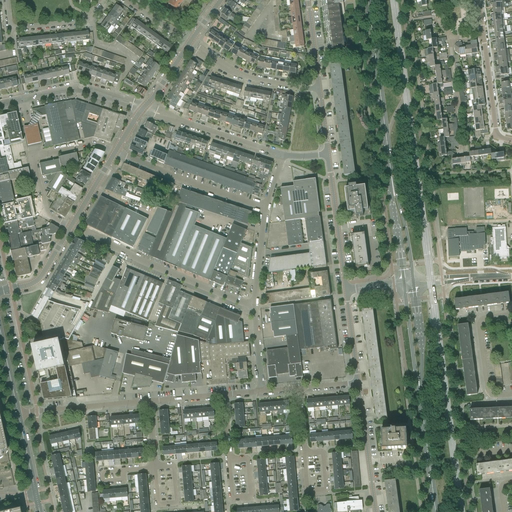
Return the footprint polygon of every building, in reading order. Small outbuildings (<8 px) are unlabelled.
[(168,0),(166,3),(176,10),(183,0),(169,0),(170,1),(168,0)] [(328,48),(328,50),(328,51),(330,52),(334,52),(333,49),(343,48),(339,16),(344,15),(345,14),(342,0),(327,0),(328,4),(324,5),(324,6),(324,8),(325,9),(326,9),(328,25),(327,25),(326,26),(327,30),(328,31),(329,30),(331,46),(329,47),(328,48)] [(230,1),(227,6),(226,8),(225,8),(232,13),(236,8),(239,10),(241,7),(230,1)] [(116,5),(112,10),(120,17),(122,14),(122,12),(121,12),(123,10),(121,9),(123,6),(118,3),(116,5)] [(221,17),(226,21),(229,16),(230,16),(232,17),(234,19),(236,17),(235,16),(232,14),(229,11),(225,9),(221,13),(223,14),(221,16),(221,17)] [(112,10),(108,16),(118,23),(122,18),(120,17),(112,10)] [(456,18),(456,26),(463,25),(462,21),(466,21),(465,11),(460,12),(461,18),(456,18)] [(504,14),(491,16),(491,18),(492,18),(493,22),(504,20),(508,20),(507,14),(505,14),(504,14)] [(108,16),(104,21),(114,28),(118,23),(108,16)] [(131,27),(136,31),(141,24),(136,20),(135,21),(132,19),(127,26),(130,28),(131,27)] [(489,29),(492,28),(506,26),(505,26),(504,20),(493,22),(490,22),(491,26),(489,27),(489,29)] [(104,21),(100,26),(107,31),(107,32),(109,34),(114,28),(104,21)] [(136,31),(141,35),(146,28),(141,24),(136,31)] [(141,35),(146,38),(151,31),(146,28),(141,35)] [(146,38),(151,42),(156,35),(151,31),(146,38)] [(207,38),(213,41),(217,34),(212,31),(209,35),(207,38)] [(423,41),(431,40),(436,39),(436,36),(432,36),(431,35),(431,34),(430,31),(423,32),(423,36),(422,36),(423,41)] [(88,32),(81,32),(82,41),(93,40),(92,33),(88,33),(88,32)] [(213,41),(218,45),(222,38),(217,34),(213,41)] [(151,42),(156,46),(161,39),(156,35),(151,42)] [(26,47),(25,38),(18,39),(19,40),(16,40),(17,50),(23,49),(24,53),(26,53),(26,47)] [(218,45),(223,48),(228,41),(222,38),(218,45)] [(429,44),(430,49),(437,48),(437,45),(437,43),(438,43),(441,42),(441,38),(436,39),(431,40),(432,44),(429,44)] [(495,43),(492,43),(492,46),(505,45),(504,38),(495,39),(495,40),(495,43)] [(156,46),(161,50),(166,43),(161,39),(156,46)] [(228,41),(223,48),(229,52),(233,45),(228,41)] [(303,41),(295,42),(290,42),(290,45),(295,45),(296,48),(295,52),(301,53),(302,47),(304,47),(304,43),(303,43),(303,41)] [(166,43),(161,50),(167,53),(172,46),(166,43)] [(457,43),(454,47),(455,52),(458,55),(459,54),(460,56),(461,56),(465,56),(465,55),(466,55),(465,44),(462,44),(462,43),(457,43)] [(231,53),(237,56),(241,49),(235,46),(231,53)] [(426,56),(426,59),(434,58),(433,54),(433,53),(434,52),(438,52),(437,48),(430,49),(424,50),(425,56),(426,56)] [(237,56),(242,59),(246,52),(241,49),(237,56)] [(242,59),(248,62),(252,54),(246,52),(242,59)] [(252,54),(248,62),(254,65),(258,57),(252,54)] [(159,67),(154,63),(155,62),(149,58),(145,65),(148,67),(155,72),(159,67)] [(199,70),(200,67),(202,63),(196,58),(193,63),(191,61),(187,67),(194,71),(196,68),(199,70)] [(434,58),(426,59),(427,63),(429,63),(430,67),(432,67),(440,66),(444,65),(444,63),(443,62),(439,62),(436,63),(435,62),(434,61),(434,58)] [(261,67),(264,68),(265,60),(259,59),(257,68),(261,69),(261,67)] [(76,70),(82,73),(85,64),(79,62),(76,70)] [(66,64),(60,65),(60,68),(62,76),(69,75),(68,70),(67,67),(67,66),(66,64)] [(82,73),(88,75),(91,67),(85,64),(82,73)] [(336,109),(338,126),(339,132),(340,132),(340,135),(339,135),(340,143),(341,143),(341,145),(341,146),(344,169),(345,168),(345,171),(344,171),(345,176),(354,174),(340,64),(330,66),(330,70),(331,70),(332,73),(331,73),(334,96),(335,95),(335,98),(334,98),(335,106),(336,106),(337,109),(336,109)] [(435,71),(436,76),(446,74),(445,71),(442,71),(441,70),(440,69),(440,66),(432,67),(433,71),(435,71)] [(88,75),(94,77),(97,69),(91,67),(88,75)] [(143,69),(142,71),(144,72),(151,77),(155,72),(148,67),(146,70),(143,69)] [(187,67),(184,72),(193,78),(195,76),(197,73),(194,71),(187,67)] [(94,77),(100,79),(103,71),(97,69),(94,77)] [(100,79),(106,81),(109,73),(103,71),(100,79)] [(109,73),(106,81),(112,83),(113,82),(117,84),(121,74),(116,72),(115,75),(109,73)] [(144,72),(141,78),(148,83),(151,77),(144,72)] [(184,72),(180,77),(187,82),(190,83),(193,78),(184,72)] [(32,83),(30,74),(23,76),(24,78),(20,79),(22,85),(25,84),(32,83)] [(434,80),(435,85),(442,84),(442,80),(442,79),(442,78),(446,78),(446,74),(436,76),(437,80),(434,80)] [(180,77),(177,83),(187,89),(188,87),(185,85),(187,82),(180,77)] [(205,81),(202,86),(210,89),(214,90),(214,89),(215,87),(218,79),(217,79),(211,77),(211,78),(208,77),(205,81)] [(15,78),(9,79),(11,87),(17,86),(15,78)] [(137,79),(135,82),(137,83),(144,88),(148,83),(141,78),(140,79),(139,81),(137,79)] [(215,87),(214,89),(220,91),(221,89),(224,81),(222,81),(222,79),(218,78),(217,79),(218,79),(215,87)] [(500,87),(500,89),(510,88),(509,82),(511,82),(510,79),(501,81),(501,83),(501,87),(500,87)] [(221,89),(227,91),(230,83),(224,81),(221,89)] [(177,83),(174,88),(181,92),(183,94),(187,89),(177,83)] [(227,91),(233,93),(236,85),(230,83),(227,91)] [(435,85),(428,85),(430,94),(431,94),(438,93),(438,90),(440,90),(440,88),(443,87),(442,84),(435,85)] [(236,85),(233,93),(239,95),(242,87),(236,85)] [(137,90),(136,93),(143,97),(146,92),(139,88),(138,87),(136,89),(137,90)] [(174,88),(170,93),(180,100),(181,97),(179,95),(181,92),(174,88)] [(250,98),(250,101),(256,102),(257,99),(258,91),(252,89),(250,98)] [(170,93),(167,99),(170,101),(169,103),(169,105),(170,105),(174,108),(175,108),(177,105),(179,101),(180,100),(170,93)] [(434,98),(435,103),(444,102),(444,98),(440,99),(439,98),(439,97),(438,93),(431,94),(432,99),(434,98)] [(282,95),(281,98),(280,101),(292,103),(293,97),(289,96),(288,95),(286,95),(285,96),(282,95)] [(511,99),(511,100),(499,101),(500,105),(503,104),(503,105),(504,107),(511,105),(511,99)] [(80,123),(83,114),(84,115),(87,104),(75,100),(71,101),(76,124),(80,123)] [(56,104),(65,143),(79,140),(78,135),(76,124),(71,101),(56,104)] [(280,101),(279,108),(290,110),(292,103),(280,101)] [(433,108),(433,112),(441,111),(440,108),(441,108),(440,107),(441,106),(445,105),(444,102),(435,103),(435,107),(433,108)] [(189,110),(195,113),(198,105),(192,103),(189,110)] [(46,115),(51,142),(52,146),(65,143),(56,104),(44,107),(46,115)] [(83,114),(80,123),(81,123),(96,128),(97,124),(86,120),(89,113),(99,117),(102,109),(87,104),(84,115),(83,114)] [(195,113),(202,114),(204,107),(198,105),(195,113)] [(504,110),(500,110),(501,113),(511,111),(511,105),(504,107),(504,110)] [(33,118),(46,115),(44,107),(31,110),(33,118)] [(202,114),(208,116),(210,109),(204,107),(202,114)] [(282,111),(281,114),(289,116),(290,110),(279,108),(279,110),(282,111)] [(97,124),(96,128),(93,137),(110,143),(115,127),(118,128),(119,128),(126,117),(125,117),(123,117),(123,116),(122,116),(119,115),(102,109),(99,117),(97,124)] [(208,116),(214,118),(216,111),(210,109),(208,116)] [(214,118),(220,120),(222,113),(216,111),(214,118)] [(437,121),(439,121),(447,120),(446,116),(443,116),(442,116),(441,114),(441,111),(433,112),(434,116),(436,116),(437,121)] [(0,147),(10,145),(22,143),(22,142),(15,113),(0,116),(0,147)] [(220,120),(226,122),(228,115),(222,113),(220,120)] [(277,117),(277,120),(288,122),(289,116),(281,114),(278,114),(277,117)] [(226,122),(232,124),(234,117),(228,115),(226,122)] [(232,124),(238,126),(240,119),(234,117),(232,124)] [(238,126),(244,128),(246,121),(240,119),(238,126)] [(280,123),(279,127),(287,128),(288,122),(277,120),(276,123),(280,123)] [(442,125),(443,129),(453,128),(452,124),(449,125),(447,124),(447,123),(447,120),(439,121),(440,125),(442,125)] [(244,128),(250,130),(252,123),(246,121),(244,128)] [(146,131),(154,134),(156,131),(152,129),(154,125),(147,122),(144,128),(147,129),(146,131)] [(36,123),(23,127),(27,146),(41,143),(36,123)] [(96,128),(81,123),(84,139),(93,137),(96,128)] [(250,130),(256,132),(258,125),(252,123),(250,130)] [(484,124),(475,125),(475,131),(480,130),(480,135),(488,134),(487,126),(484,126),(484,124)] [(258,125),(256,132),(262,134),(264,127),(258,125)] [(167,132),(164,140),(170,142),(173,133),(174,128),(170,126),(168,132),(167,132)] [(443,134),(441,134),(441,138),(442,138),(449,138),(449,134),(449,133),(450,132),(453,131),(453,128),(443,129),(443,134)] [(140,129),(137,135),(144,139),(145,137),(150,139),(151,139),(153,135),(140,129)] [(265,130),(263,135),(267,136),(268,134),(275,135),(274,143),(279,144),(279,140),(280,140),(285,141),(286,135),(275,132),(268,131),(267,131),(265,130)] [(173,137),(172,139),(178,141),(176,146),(175,147),(174,151),(177,152),(183,134),(178,132),(177,133),(174,132),(173,137)] [(183,134),(177,152),(182,154),(182,152),(183,150),(180,149),(182,142),(185,143),(188,135),(183,134)] [(193,137),(189,148),(192,149),(192,147),(192,146),(195,147),(198,139),(193,137)] [(136,147),(132,145),(129,150),(143,156),(145,150),(144,150),(145,148),(148,143),(135,138),(133,143),(137,145),(136,147)] [(437,143),(438,148),(446,147),(445,144),(445,142),(446,142),(449,141),(449,138),(442,138),(439,139),(440,143),(437,143)] [(203,140),(199,152),(202,152),(202,150),(202,149),(203,149),(205,150),(206,147),(209,142),(203,140)] [(209,151),(208,153),(215,155),(215,153),(216,152),(218,145),(212,144),(212,143),(210,148),(209,150),(209,151)] [(0,147),(0,159),(12,157),(9,145),(0,147)] [(215,153),(215,155),(221,157),(224,147),(218,146),(218,145),(216,152),(215,153)] [(481,146),(477,147),(479,156),(483,156),(484,158),(491,157),(490,150),(484,151),(484,150),(483,151),(481,150),(481,146)] [(224,155),(227,156),(230,149),(224,147),(220,159),(223,160),(224,155)] [(442,157),(451,155),(453,153),(451,152),(447,152),(446,151),(446,150),(446,147),(438,148),(439,152),(441,152),(442,157)] [(472,152),(469,153),(470,158),(470,162),(475,162),(474,157),(479,156),(477,147),(474,147),(474,150),(473,150),(471,150),(472,152)] [(227,156),(227,157),(228,157),(232,158),(233,158),(236,151),(230,149),(227,156)] [(494,149),(490,150),(491,157),(492,160),(496,159),(497,162),(505,161),(504,153),(497,154),(496,154),(495,153),(494,149)] [(91,150),(89,152),(100,159),(101,159),(104,153),(97,151),(92,150),(91,150)] [(164,165),(243,192),(247,181),(248,178),(176,153),(177,152),(174,151),(172,151),(171,151),(169,151),(168,155),(167,156),(164,165)] [(234,159),(239,160),(242,153),(236,151),(233,158),(233,159),(234,159)] [(89,152),(86,157),(97,164),(100,159),(89,152)] [(58,157),(58,160),(60,168),(77,164),(78,162),(76,153),(58,157)] [(240,160),(245,162),(248,155),(242,153),(239,160),(239,161),(240,160)] [(453,153),(451,155),(452,165),(457,164),(457,167),(462,166),(461,159),(457,159),(456,159),(455,158),(455,155),(453,153)] [(464,158),(461,159),(462,166),(466,165),(466,163),(470,162),(470,158),(469,153),(466,153),(466,157),(465,158),(464,158)] [(245,163),(245,164),(251,166),(251,165),(252,164),(252,162),(254,157),(253,157),(248,155),(245,162),(245,163)] [(12,157),(0,159),(0,173),(22,169),(20,162),(17,163),(13,164),(12,157)] [(86,157),(84,162),(95,168),(97,164),(86,157)] [(258,167),(259,168),(262,160),(255,157),(251,168),(254,169),(255,168),(258,169),(258,167)] [(42,177),(47,176),(61,172),(60,168),(58,160),(39,164),(42,177)] [(260,181),(259,185),(261,186),(264,176),(267,177),(272,163),(267,161),(263,175),(260,181)] [(84,162),(81,167),(84,169),(92,173),(95,168),(84,162)] [(124,164),(122,171),(139,178),(138,180),(141,182),(142,180),(170,191),(173,185),(124,164)] [(84,169),(81,167),(79,166),(75,171),(79,174),(78,175),(79,176),(76,180),(77,181),(78,182),(78,181),(80,182),(81,181),(85,184),(87,181),(90,177),(82,172),(84,169)] [(0,205),(14,203),(9,181),(29,177),(27,168),(22,169),(0,173),(0,205)] [(48,188),(51,189),(57,193),(61,187),(66,179),(68,176),(61,172),(47,176),(48,180),(50,180),(52,181),(48,188)] [(248,178),(247,181),(253,183),(255,179),(255,177),(249,175),(248,178)] [(61,187),(57,193),(74,203),(75,200),(82,189),(80,188),(82,185),(68,176),(66,179),(74,184),(69,192),(61,187)] [(110,182),(108,185),(116,188),(119,190),(120,188),(117,187),(118,186),(120,181),(117,180),(112,178),(110,182)] [(280,188),(285,221),(319,217),(318,212),(320,212),(315,179),(311,180),(311,179),(311,180),(307,181),(307,180),(306,180),(293,182),(294,186),(280,188)] [(243,192),(252,195),(256,184),(253,183),(247,181),(243,192)] [(144,192),(143,193),(173,205),(176,197),(177,196),(147,183),(147,184),(145,190),(144,192)] [(256,184),(252,195),(258,197),(261,186),(259,185),(256,184)] [(108,185),(105,190),(110,192),(114,193),(125,197),(127,192),(119,190),(116,188),(108,185)] [(349,188),(345,189),(347,203),(347,205),(348,213),(349,213),(350,217),(356,216),(356,217),(361,217),(367,216),(370,215),(371,215),(370,214),(369,206),(367,206),(365,193),(365,187),(365,186),(356,188),(356,185),(349,186),(349,188)] [(57,193),(51,189),(46,197),(46,198),(53,202),(49,209),(56,213),(57,214),(64,219),(74,203),(57,193)] [(184,204),(188,191),(181,189),(177,202),(184,204)] [(188,191),(184,204),(190,206),(194,193),(188,191)] [(196,208),(201,195),(194,193),(190,206),(196,208)] [(201,195),(196,208),(203,210),(207,197),(201,195)] [(87,226),(112,238),(126,209),(101,197),(86,222),(87,226)] [(207,197),(203,210),(209,212),(213,200),(207,197)] [(14,203),(0,205),(0,206),(4,224),(32,218),(28,200),(14,203)] [(216,215),(220,202),(213,200),(209,212),(216,215)] [(177,202),(176,201),(171,213),(167,211),(156,239),(149,256),(163,262),(181,217),(185,209),(186,205),(184,204),(177,202)] [(220,202),(216,215),(222,217),(226,204),(220,202)] [(226,204),(222,217),(228,219),(233,206),(226,204)] [(235,221),(239,208),(233,206),(228,219),(235,221)] [(167,211),(158,208),(151,221),(145,234),(140,246),(137,250),(149,256),(156,239),(167,211)] [(241,223),(245,210),(239,208),(235,221),(241,223)] [(126,209),(112,238),(134,248),(148,220),(126,209)] [(176,267),(177,267),(194,226),(199,213),(185,209),(181,217),(163,262),(164,262),(164,261),(173,265),(178,263),(177,267),(176,267)] [(251,216),(252,212),(245,210),(241,223),(248,225),(251,216)] [(319,217),(285,221),(288,246),(308,244),(308,243),(323,241),(320,217),(319,217)] [(32,218),(4,224),(7,237),(22,233),(21,229),(25,228),(24,225),(27,224),(28,227),(34,226),(32,218)] [(47,228),(37,230),(37,233),(42,232),(43,237),(40,237),(41,244),(49,242),(49,239),(50,239),(50,237),(49,237),(48,235),(50,235),(55,234),(58,229),(50,224),(48,228),(47,228)] [(505,225),(502,225),(502,226),(500,226),(500,225),(497,225),(497,227),(492,228),(492,237),(490,238),(490,241),(491,241),(491,242),(490,242),(491,245),(493,245),(493,258),(499,257),(499,259),(502,259),(502,258),(504,258),(504,259),(507,259),(507,257),(509,257),(509,249),(507,248),(508,247),(506,246),(506,227),(505,227),(505,225)] [(177,267),(210,281),(223,248),(223,247),(226,239),(194,226),(177,267)] [(454,229),(447,229),(448,239),(447,239),(448,257),(459,256),(459,251),(460,251),(460,252),(463,252),(463,251),(466,250),(467,254),(470,254),(470,251),(474,251),(474,250),(482,249),(485,249),(485,245),(485,240),(484,227),(476,228),(476,234),(473,234),(473,232),(467,232),(466,228),(459,228),(454,229)] [(7,237),(10,251),(50,243),(50,242),(49,242),(41,244),(33,246),(31,237),(33,236),(33,234),(37,233),(37,230),(22,233),(7,237)] [(355,263),(356,268),(364,267),(369,266),(365,239),(364,233),(351,235),(352,237),(352,242),(353,250),(354,252),(355,261),(355,263)] [(76,239),(73,244),(85,251),(87,248),(82,246),(84,242),(76,239)] [(326,265),(326,264),(323,242),(323,241),(308,243),(308,244),(309,254),(270,259),(268,273),(288,270),(295,269),(326,265)] [(10,251),(12,261),(27,258),(39,255),(38,252),(45,250),(50,243),(10,251)] [(241,243),(237,253),(225,282),(240,289),(245,277),(248,278),(252,248),(241,243)] [(73,244),(70,249),(77,253),(79,250),(84,253),(85,251),(73,244)] [(223,286),(225,282),(237,253),(223,248),(210,281),(223,286)] [(67,253),(79,261),(82,256),(77,253),(70,249),(67,253)] [(67,253),(64,258),(72,263),(74,261),(78,263),(79,261),(67,253)] [(106,264),(107,264),(112,255),(108,253),(105,258),(99,255),(97,258),(106,264)] [(27,258),(12,261),(16,277),(30,274),(27,258)] [(64,258),(61,263),(66,266),(74,271),(77,266),(72,263),(64,258)] [(97,258),(97,259),(95,263),(104,268),(106,264),(97,258)] [(60,266),(58,268),(66,273),(68,271),(72,273),(74,271),(66,266),(61,263),(60,266)] [(95,263),(93,268),(102,272),(104,268),(95,263)] [(108,313),(111,306),(121,281),(114,279),(119,270),(113,266),(90,308),(108,313)] [(58,269),(55,273),(68,280),(69,278),(65,275),(66,273),(58,268),(58,269)] [(93,268),(90,272),(99,277),(102,272),(93,268)] [(148,321),(156,300),(163,283),(126,268),(121,281),(111,306),(148,321)] [(309,288),(299,290),(300,300),(330,296),(327,271),(313,273),(312,272),(307,272),(309,288)] [(90,272),(88,277),(97,281),(99,277),(90,272)] [(55,273),(53,278),(60,282),(61,283),(63,284),(64,281),(66,283),(67,283),(68,280),(55,273)] [(87,276),(84,281),(89,283),(95,285),(97,281),(88,277),(87,276)] [(53,278),(50,282),(58,288),(62,290),(63,288),(65,285),(63,284),(61,283),(60,282),(53,278)] [(159,301),(159,303),(160,304),(172,309),(180,291),(182,286),(168,280),(166,284),(159,301)] [(50,282),(47,288),(53,291),(57,294),(60,295),(62,293),(57,290),(58,288),(50,282)] [(53,291),(47,288),(46,289),(43,295),(31,316),(40,321),(44,341),(45,343),(32,346),(38,373),(41,385),(44,400),(68,398),(71,398),(72,398),(76,397),(70,367),(64,339),(69,340),(83,313),(88,305),(86,304),(82,310),(78,307),(78,308),(56,295),(57,294),(53,291)] [(300,300),(299,290),(266,294),(265,304),(300,300)] [(155,326),(178,332),(192,296),(180,291),(172,309),(160,304),(159,306),(162,308),(155,326)] [(508,292),(491,295),(492,305),(500,304),(500,303),(502,303),(503,304),(510,303),(508,292)] [(491,295),(472,297),(473,308),(481,307),(481,306),(484,305),(484,306),(492,305),(491,295)] [(178,331),(193,335),(206,302),(192,296),(178,332),(178,331)] [(461,299),(454,300),(455,310),(463,309),(462,308),(465,308),(465,309),(473,308),(472,297),(463,298),(461,299)] [(322,301),(293,305),(297,334),(299,350),(323,347),(324,351),(337,349),(337,348),(336,348),(336,345),(337,345),(337,343),(336,343),(334,330),(335,330),(335,328),(334,329),(332,316),(333,316),(332,305),(331,305),(330,301),(327,301),(327,300),(324,301),(324,302),(322,302),(322,301)] [(207,341),(206,343),(211,345),(232,343),(244,342),(242,322),(239,321),(241,316),(206,302),(193,335),(207,341)] [(274,338),(286,336),(297,334),(293,305),(270,308),(271,314),(270,314),(270,316),(271,322),(270,322),(271,322),(271,324),(272,330),(271,330),(272,330),(272,332),(273,332),(274,338)] [(376,416),(377,420),(387,419),(372,309),(362,310),(363,314),(364,314),(364,317),(363,317),(366,340),(367,340),(367,343),(368,351),(369,351),(369,354),(368,354),(371,377),(372,377),(372,379),(371,379),(372,387),(373,387),(374,390),(373,390),(376,413),(377,413),(377,416),(376,416)] [(126,337),(143,342),(147,327),(115,319),(111,333),(117,335),(117,336),(122,337),(122,336),(126,337)] [(468,324),(457,325),(460,343),(470,342),(469,334),(468,334),(468,331),(469,331),(468,324)] [(286,336),(287,348),(266,351),(268,366),(267,366),(269,378),(275,377),(275,375),(289,373),(289,377),(296,376),(296,377),(303,377),(299,350),(297,334),(286,336)] [(177,335),(170,359),(170,360),(171,360),(165,381),(173,383),(175,376),(181,375),(182,382),(182,383),(189,382),(196,381),(195,374),(201,374),(200,363),(201,363),(200,361),(199,341),(177,335)] [(69,340),(64,339),(70,367),(82,364),(84,375),(90,373),(91,378),(99,377),(99,376),(111,379),(114,380),(115,378),(111,377),(118,352),(107,349),(69,340)] [(210,360),(212,379),(227,378),(228,384),(240,383),(240,379),(248,379),(248,376),(247,371),(237,371),(238,379),(231,380),(229,364),(229,359),(232,358),(246,357),(250,357),(249,342),(244,342),(232,343),(211,345),(206,343),(199,341),(200,361),(210,360)] [(460,343),(462,361),(473,359),(472,352),(471,352),(470,350),(471,350),(470,342),(460,343)] [(135,377),(135,378),(133,387),(148,387),(148,386),(150,387),(152,381),(163,384),(170,359),(162,357),(161,363),(153,361),(155,355),(132,350),(131,355),(126,354),(122,373),(135,377)] [(247,362),(246,362),(246,358),(246,357),(232,358),(229,359),(229,364),(236,363),(237,371),(247,371),(247,365),(247,362)] [(473,359),(462,361),(464,378),(475,377),(474,369),(473,369),(472,366),(473,366),(473,359)] [(475,377),(464,378),(467,396),(477,394),(476,387),(475,387),(475,385),(476,385),(475,377)] [(496,408),(487,409),(488,419),(507,419),(506,408),(498,408),(498,409),(496,409),(496,408)] [(477,409),(469,410),(470,420),(488,419),(487,409),(479,409),(479,410),(477,410),(477,409)] [(392,430),(386,430),(381,430),(382,449),(407,448),(406,429),(395,429),(391,429),(392,430)] [(67,432),(61,434),(63,442),(64,445),(69,443),(69,441),(67,432)] [(511,460),(494,462),(495,473),(503,472),(503,471),(505,470),(506,472),(511,470),(511,460)] [(495,473),(494,462),(476,465),(477,475),(484,474),(484,473),(487,473),(487,474),(495,473)] [(398,511),(395,480),(385,481),(385,485),(386,485),(387,488),(386,488),(389,511),(390,511),(389,511),(398,511)] [(479,490),(481,508),(492,506),(491,498),(490,498),(490,496),(491,496),(490,489),(479,490)] [(349,502),(337,503),(337,511),(347,511),(357,511),(358,510),(363,510),(362,500),(359,501),(358,497),(349,498),(349,502)] [(70,501),(61,503),(63,509),(71,507),(74,506),(73,500),(70,501)]
